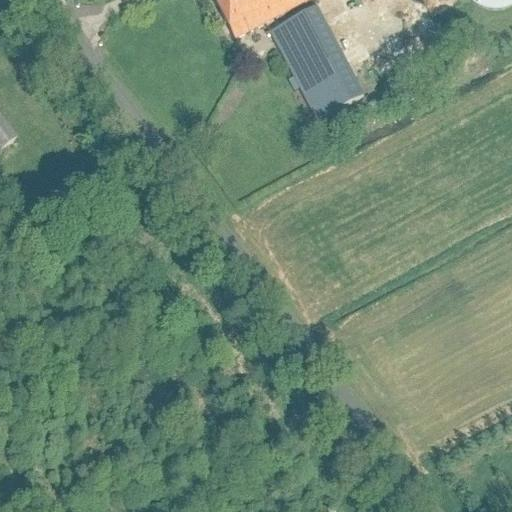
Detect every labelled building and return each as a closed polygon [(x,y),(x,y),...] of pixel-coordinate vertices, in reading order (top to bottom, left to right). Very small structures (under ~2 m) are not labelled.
[(212,0),(235,43),(316,0),(212,0)] [(392,20),(408,17),(404,0),(350,0),(362,56),(398,48),(392,20)] [(511,0),(465,0),(472,9),(486,15),(500,15),(511,10),(511,0)] [(315,12),(269,36),(317,125),(362,101),(315,12)] [(0,154),(8,149),(18,141),(0,117),(0,154)]
